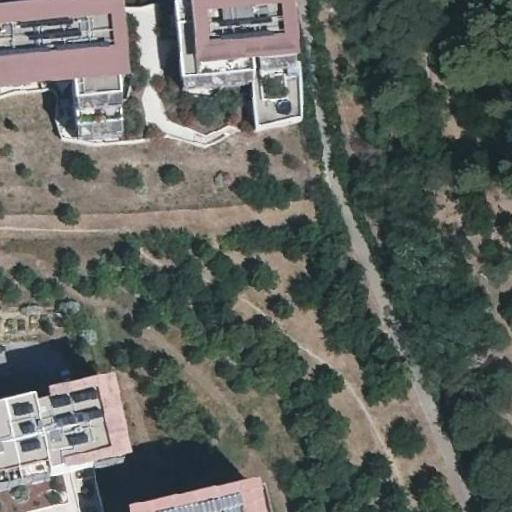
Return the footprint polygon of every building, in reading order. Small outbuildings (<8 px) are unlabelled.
[(292,15),(289,0),(266,0),(253,1),(254,9),(251,9),(246,10),(246,2),(209,5),(209,2),(174,1),(181,82),(251,76),(256,131),(300,122),(299,83),(297,67),(291,67),(287,15),(292,15)] [(71,19),(67,19),(66,17),(50,11),(0,21),(0,77),(70,71),(75,131),(119,128),(111,29),(91,30),(90,15),(74,16),(74,19),(71,19)] [(0,478),(50,468),(51,476),(67,473),(65,463),(72,461),(74,471),(127,459),(111,382),(71,391),(72,398),(53,402),(52,395),(0,406),(0,478)] [(72,398),(71,391),(52,395),(53,402),(72,398)] [(74,471),(72,461),(65,463),(67,473),(74,471)] [(0,487),(51,476),(50,468),(0,478),(0,487)] [(266,511),(257,471),(110,503),(111,511),(266,511)] [(111,511),(110,503),(99,505),(100,511),(111,511)]
